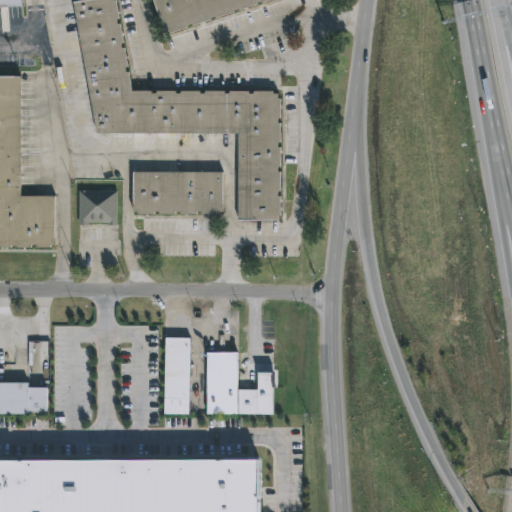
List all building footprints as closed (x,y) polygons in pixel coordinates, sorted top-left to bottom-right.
[(0,0),(0,8),(22,7),(21,0),(0,0)] [(237,134),(96,135),(74,5),(103,0),(115,0),(131,93),(280,93),(280,221),(237,221),(237,134)] [(152,0),(273,0),(164,36),(152,0)] [(0,79),(19,79),(20,198),(54,198),(55,244),(0,244),(0,79)] [(133,174),(222,174),(222,217),(133,216),(133,174)] [(78,192),(116,193),(116,226),(78,225),(78,192)] [(189,341),(188,415),(164,415),(164,341),(189,341)] [(237,355),(236,416),(206,416),(207,355),(237,355)] [(272,375),(272,417),(239,417),(239,393),(257,393),(257,375),(272,375)] [(0,416),(27,416),(27,414),(45,414),(45,390),(27,390),(27,385),(0,385),(0,416)] [(0,511),(0,458),(257,458),(257,511),(0,511)]
